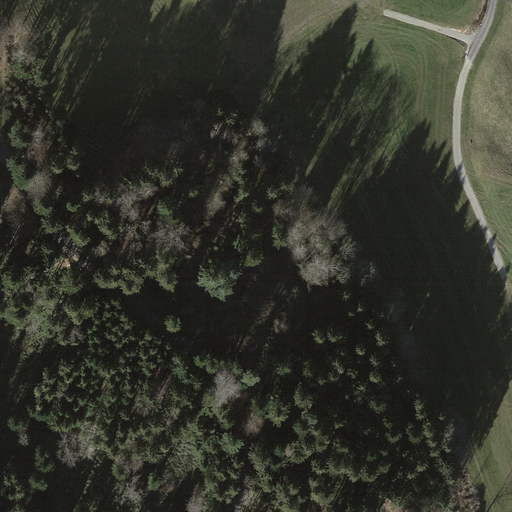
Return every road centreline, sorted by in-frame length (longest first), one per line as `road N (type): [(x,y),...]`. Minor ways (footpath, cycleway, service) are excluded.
road 1 (track): [(235,511),(241,453),(232,402),(206,357),(90,267),(0,148)]
road 2 (track): [(492,0),(462,79),(457,146),(511,310)]
